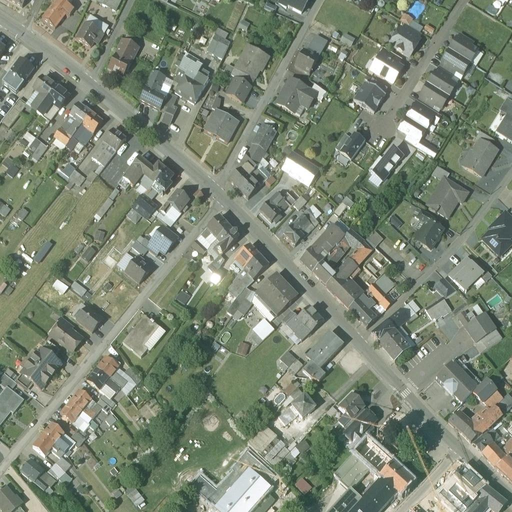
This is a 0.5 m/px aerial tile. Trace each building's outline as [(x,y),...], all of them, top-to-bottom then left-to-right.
[(26,0),(9,0),(9,2),(21,9),(26,0)] [(61,0),(57,0),(41,20),(54,30),(65,17),(67,19),(74,10),(70,7),(61,0)] [(120,0),(98,0),(97,3),(115,12),(120,0)] [(301,15),(308,2),(306,1),(304,0),(281,0),(279,6),(286,9),(287,7),(301,15)] [(274,14),(277,8),(266,4),(264,9),(274,14)] [(107,29),(89,18),(85,25),(103,36),(107,29)] [(246,32),(250,25),(242,21),(239,28),(246,32)] [(85,25),(76,40),(90,49),(96,40),(100,42),(103,36),(85,25)] [(421,35),(406,25),(402,31),(402,32),(417,41),(421,35)] [(229,35),(219,30),(208,54),(222,61),(230,44),(226,41),(229,35)] [(402,31),(400,30),(390,46),(409,58),(419,42),(417,41),(402,32),(402,31)] [(474,43),(460,34),(457,40),(471,48),(474,43)] [(138,42),(126,36),(123,44),(134,49),(134,48),(138,42)] [(457,40),(456,39),(449,51),(469,64),(477,52),(471,48),(457,40)] [(123,44),(122,44),(116,56),(131,64),(138,50),(134,48),(134,49),(123,44)] [(247,48),(235,71),(253,81),(254,81),(262,67),(264,68),(268,59),(247,48)] [(401,60),(385,51),(382,57),(397,66),(401,60)] [(469,64),(449,51),(441,63),(442,64),(456,73),(462,76),(469,64)] [(317,61),(303,53),(295,68),(309,76),(317,61)] [(131,64),(116,56),(108,73),(123,81),(131,64)] [(382,57),(380,56),(375,65),(378,67),(373,74),(392,85),(397,77),(396,76),(400,69),(397,66),(382,57)] [(18,60),(8,74),(21,84),(31,70),(18,60)] [(196,69),(183,61),(173,83),(179,87),(188,72),(197,77),(200,72),(201,70),(197,67),(196,69)] [(456,73),(442,64),(439,69),(453,78),(456,73)] [(453,78),(439,69),(436,74),(450,83),(453,78)] [(253,81),(235,71),(231,78),(235,80),(249,88),(253,81)] [(179,87),(175,94),(182,99),(180,102),(185,104),(186,101),(193,105),(207,83),(205,82),(197,77),(188,72),(179,87)] [(208,77),(200,72),(197,77),(205,82),(208,77)] [(21,84),(8,74),(1,84),(14,94),(21,84)] [(164,79),(153,74),(148,84),(159,90),(164,79)] [(436,74),(435,74),(427,86),(448,98),(455,86),(436,74)] [(56,88),(42,78),(29,93),(31,95),(32,93),(34,94),(35,93),(46,100),(56,88)] [(159,90),(156,96),(165,101),(169,93),(173,83),(164,79),(159,90)] [(249,88),(235,80),(226,96),(241,104),(250,88),(249,88)] [(368,88),(382,96),(386,89),(372,81),(368,88)] [(311,92),(292,82),(284,96),(282,95),(277,105),(295,115),(302,101),(310,106),(315,98),(316,95),(311,92)] [(159,90),(148,84),(139,103),(151,109),(156,96),(159,90)] [(354,103),(373,114),(383,97),(382,96),(368,88),(364,86),(354,103)] [(448,98),(427,86),(420,98),(421,98),(435,107),(440,110),(448,98)] [(325,94),(314,87),(311,92),(316,95),(315,98),(321,102),(325,94)] [(56,88),(46,100),(59,110),(69,97),(56,88)] [(165,101),(160,113),(165,115),(162,123),(169,126),(176,110),(172,109),(176,99),(170,97),(171,94),(169,93),(165,101)] [(156,96),(151,109),(160,113),(165,101),(156,96)] [(18,98),(2,122),(10,128),(26,104),(18,98)] [(218,110),(222,101),(216,98),(212,108),(218,110)] [(435,107),(421,98),(417,103),(425,108),(431,112),(432,112),(435,107)] [(59,110),(46,100),(36,113),(47,121),(45,123),(47,125),(59,110)] [(511,103),(507,101),(501,111),(508,115),(496,134),(505,140),(506,139),(511,143),(511,144),(511,143),(511,103)] [(91,114),(79,105),(69,118),(81,127),(91,114)] [(422,113),(413,108),(406,120),(426,132),(431,122),(433,120),(422,113)] [(431,112),(425,108),(422,113),(433,120),(431,122),(436,125),(440,117),(432,112),(431,112)] [(238,125),(216,112),(205,133),(227,145),(238,125)] [(102,123),(91,114),(81,127),(71,140),(76,143),(83,148),(102,123)] [(81,127),(69,118),(59,130),(71,140),(81,127)] [(426,132),(406,120),(399,131),(416,142),(418,143),(420,141),(426,132)] [(261,126),(250,145),(252,146),(266,153),(276,134),(271,131),(261,126)] [(71,140),(59,130),(54,137),(66,146),(71,140)] [(126,140),(113,131),(103,144),(116,153),(126,140)] [(494,142),(480,133),(476,140),(480,142),(490,148),(494,142)] [(365,143),(353,135),(350,139),(344,147),(340,154),(339,154),(350,162),(365,143)] [(344,136),(335,150),(340,154),(344,147),(350,139),(344,136)] [(41,144),(35,139),(28,149),(33,154),(41,144)] [(66,146),(65,148),(70,151),(76,143),(71,140),(66,146)] [(438,152),(420,141),(418,143),(416,142),(412,147),(433,160),(438,152)] [(365,142),(361,148),(369,155),(374,148),(365,142)] [(490,148),(480,142),(464,168),(473,173),(479,176),(480,175),(484,167),(487,163),(489,165),(497,152),(490,148)] [(33,154),(31,157),(37,162),(47,148),(41,144),(33,154)] [(103,144),(92,159),(101,166),(104,168),(116,153),(103,144)] [(252,146),(247,155),(241,161),(245,164),(252,172),(259,166),(266,153),(252,146)] [(393,150),(384,161),(373,175),(383,183),(404,158),(393,150)] [(319,173),(291,155),(280,171),(308,190),(319,173)] [(384,161),(380,157),(369,171),(373,175),(384,161)] [(138,159),(122,181),(129,187),(132,189),(140,179),(149,169),(138,159)] [(252,172),(245,164),(239,170),(248,179),(254,174),(252,172)] [(101,166),(94,175),(97,177),(104,168),(101,166)] [(264,172),(259,166),(252,172),(254,174),(258,178),(264,172)] [(153,172),(146,180),(148,181),(154,186),(164,173),(157,167),(153,172)] [(149,169),(140,179),(145,183),(148,181),(146,180),(153,172),(149,169)] [(449,176),(436,169),(431,177),(441,184),(443,180),(445,181),(449,176)] [(239,170),(228,181),(239,192),(250,181),(248,179),(239,170)] [(74,171),(63,186),(69,190),(74,183),(79,187),(85,179),(74,171)] [(164,173),(154,186),(152,189),(154,191),(157,189),(164,195),(170,187),(167,185),(172,179),(164,173)] [(254,174),(248,179),(250,181),(252,183),(258,178),(254,174)] [(268,189),(276,182),(271,177),(263,184),(268,189)] [(437,197),(432,204),(438,208),(435,214),(436,215),(437,214),(447,220),(457,203),(460,205),(467,195),(445,181),(443,180),(441,184),(434,196),(437,197)] [(250,181),(239,192),(246,200),(258,188),(252,183),(250,181)] [(188,201),(177,192),(167,204),(172,207),(178,213),(181,210),(184,207),(188,201)] [(197,192),(196,192),(196,193),(193,196),(198,201),(201,198),(203,198),(202,197),(201,197),(197,193),(197,192)] [(286,201),(279,194),(272,200),(278,206),(274,209),(280,215),(288,207),(291,210),(293,207),(295,206),(288,199),(286,201)] [(142,197),(135,205),(149,216),(156,208),(142,197)] [(295,206),(293,207),(298,212),(308,201),(303,197),(295,206)] [(278,206),(272,200),(259,213),(271,224),(280,215),(274,209),(278,206)] [(350,204),(345,200),(333,215),(338,219),(350,204)] [(167,204),(160,212),(165,216),(172,207),(167,204)] [(172,207),(165,216),(173,223),(180,215),(178,213),(172,207)] [(436,221),(421,212),(416,220),(425,225),(427,222),(433,226),(436,221)] [(388,221),(398,228),(402,222),(392,215),(388,221)] [(505,215),(489,231),(491,233),(482,241),(495,254),(511,236),(511,221),(507,217),(505,215)] [(218,218),(214,221),(212,219),(207,224),(208,226),(205,229),(209,234),(217,241),(229,230),(218,218)] [(302,218),(292,227),(298,233),(308,224),(302,218)] [(433,226),(427,222),(425,225),(420,233),(419,232),(417,233),(415,236),(415,239),(423,244),(422,246),(430,251),(435,244),(437,243),(440,239),(439,237),(442,231),(433,226)] [(298,233),(292,227),(283,237),(295,248),(304,239),(298,233)] [(205,229),(200,235),(203,238),(206,234),(208,236),(209,234),(205,229)] [(151,245),(160,252),(160,253),(164,256),(176,241),(162,230),(151,245)] [(217,241),(216,242),(220,246),(216,250),(222,256),(238,241),(238,239),(236,237),(235,237),(233,235),(233,234),(229,230),(217,241)] [(106,234),(98,232),(95,242),(103,244),(106,234)] [(350,232),(342,241),(348,247),(356,253),(362,245),(364,244),(350,232)] [(382,241),(374,233),(366,242),(374,249),(382,241)] [(339,246),(329,237),(326,240),(327,241),(325,242),(334,250),(335,248),(336,249),(339,246)] [(319,240),(311,251),(314,254),(317,253),(320,248),(324,244),(319,240)] [(151,245),(146,241),(141,247),(155,258),(160,253),(160,252),(151,245)] [(207,252),(195,241),(191,246),(203,257),(207,252)] [(348,247),(342,241),(339,246),(336,249),(342,254),(348,247)] [(366,242),(366,241),(364,244),(362,245),(370,252),(372,259),(386,273),(392,267),(374,249),(366,242)] [(324,244),(320,248),(329,255),(334,250),(325,242),(324,244)] [(148,253),(136,243),(131,249),(143,258),(148,253)] [(356,253),(347,262),(356,269),(370,252),(362,245),(356,253)] [(250,247),(234,261),(243,271),(245,269),(259,256),(250,247)] [(336,249),(335,248),(334,250),(329,255),(336,261),(342,254),(336,249)] [(90,249),(83,258),(88,263),(96,254),(90,249)] [(314,254),(311,251),(299,263),(312,275),(321,266),(324,263),(323,262),(314,254)] [(200,264),(206,269),(214,260),(208,254),(200,264)] [(336,261),(329,255),(323,262),(324,263),(321,266),(327,272),(336,261)] [(259,256),(245,269),(249,273),(248,274),(249,275),(247,277),(252,282),(269,267),(259,256)] [(115,261),(111,257),(105,263),(109,267),(115,261)] [(220,257),(207,269),(214,277),(218,271),(224,262),(220,257)] [(137,258),(124,273),(138,285),(150,272),(141,265),(142,263),(137,258)] [(386,273),(372,259),(363,269),(376,283),(386,273)] [(466,260),(449,276),(466,293),(482,277),(476,270),(466,260)] [(347,262),(334,277),(335,278),(342,284),(356,269),(347,262)] [(327,272),(321,266),(312,275),(321,284),(324,289),(334,279),(327,272)] [(491,277),(480,266),(476,270),(482,277),(486,281),(491,277)] [(245,269),(243,271),(228,290),(238,296),(239,297),(245,290),(247,286),(252,282),(247,277),(249,275),(248,274),(249,273),(245,269)] [(214,277),(211,281),(215,284),(222,274),(218,271),(214,277)] [(276,275),(255,294),(265,304),(285,285),(276,275)] [(342,284),(335,278),(334,279),(324,289),(340,304),(351,294),(342,284)] [(52,287),(63,295),(68,288),(57,280),(52,287)] [(444,280),(435,289),(446,300),(456,293),(444,280)] [(285,285),(265,304),(276,317),(297,298),(285,285)] [(393,304),(374,286),(367,292),(386,311),(393,304)] [(364,296),(357,288),(351,294),(359,301),(364,296)] [(238,296),(226,313),(232,318),(250,293),(245,290),(239,297),(238,296)] [(189,299),(181,292),(177,297),(175,301),(184,307),(189,299)] [(351,294),(340,304),(348,312),(359,301),(351,294)] [(370,300),(365,295),(359,301),(348,312),(366,330),(376,321),(370,315),(372,313),(370,311),(374,307),(369,302),(370,300)] [(434,308),(441,318),(450,312),(443,302),(434,308)] [(434,308),(426,313),(431,322),(434,320),(435,322),(441,318),(434,308)] [(86,310),(76,322),(92,335),(102,322),(86,310)] [(303,315),(297,320),(309,335),(321,324),(308,310),(306,312),(303,315)] [(297,320),(290,312),(281,321),(302,342),(309,335),(297,320)] [(400,312),(390,320),(397,329),(405,323),(408,325),(410,324),(400,312)] [(470,314),(465,317),(463,314),(457,318),(465,329),(475,322),(470,314)] [(484,316),(476,321),(475,322),(465,329),(464,330),(475,344),(475,345),(495,332),(484,316)] [(144,318),(122,344),(140,360),(147,352),(143,348),(159,329),(151,322),(150,323),(144,318)] [(74,329),(61,319),(57,323),(70,333),(74,329)] [(390,320),(371,336),(378,345),(394,332),(397,329),(390,320)] [(70,333),(57,323),(58,324),(50,335),(49,334),(48,335),(59,343),(59,346),(62,348),(65,347),(72,353),(81,342),(70,333)] [(267,324),(256,334),(262,341),(273,331),(267,324)] [(394,332),(378,345),(386,354),(401,342),(394,332)] [(495,332),(475,345),(475,344),(473,345),(479,355),(501,341),(495,332)] [(327,336),(306,359),(311,364),(302,373),(311,381),(318,384),(325,377),(319,372),(341,349),(327,336)] [(47,342),(41,350),(51,359),(52,359),(58,350),(47,342)] [(401,342),(386,354),(394,364),(409,351),(401,342)] [(249,347),(242,344),(239,353),(245,356),(249,347)] [(41,350),(21,375),(31,383),(41,391),(61,366),(52,359),(51,359),(41,350)] [(111,364),(105,359),(96,370),(108,380),(113,375),(119,367),(113,361),(111,364)] [(462,367),(456,360),(436,379),(444,388),(442,389),(452,399),(454,397),(461,406),(470,397),(473,395),(482,386),(462,367)] [(296,362),(287,371),(293,377),(302,367),(296,362)] [(140,383),(129,369),(123,375),(131,381),(136,388),(140,383)] [(108,380),(96,370),(86,382),(92,387),(90,389),(93,392),(95,390),(99,392),(104,385),(108,380)] [(31,383),(21,375),(14,384),(16,386),(24,392),(31,383)] [(126,385),(113,375),(108,380),(119,389),(121,391),(126,385)] [(14,384),(3,376),(0,380),(0,387),(4,391),(6,388),(12,392),(16,386),(14,384)] [(297,389),(301,382),(293,378),(284,396),(296,403),(302,392),(297,389)] [(108,380),(104,385),(116,394),(119,389),(108,380)] [(482,386),(473,395),(476,398),(489,412),(490,413),(494,410),(501,402),(484,384),(482,386)] [(4,391),(0,396),(0,427),(11,414),(14,416),(24,402),(12,392),(6,388),(4,391)] [(79,393),(69,404),(81,414),(85,410),(87,407),(89,408),(93,404),(79,393)] [(114,405),(103,396),(99,401),(110,410),(114,405)] [(350,397),(337,410),(349,422),(363,409),(350,397)] [(470,397),(461,406),(464,409),(473,401),(470,397)] [(303,398),(287,412),(289,414),(293,419),(294,420),(298,417),(301,421),(304,418),(306,420),(309,418),(308,416),(314,411),(303,398)] [(95,406),(93,404),(89,408),(87,407),(85,410),(95,418),(100,410),(107,415),(110,410),(99,401),(95,406)] [(81,414),(69,404),(60,415),(63,418),(61,420),(67,425),(68,423),(78,431),(83,435),(88,429),(86,427),(77,419),(81,414)] [(461,406),(452,414),(455,417),(455,418),(464,409),(461,406)] [(95,418),(85,410),(81,414),(91,422),(94,418),(95,418)] [(489,412),(477,424),(485,434),(490,430),(501,418),(494,410),(490,413),(489,412)] [(366,413),(344,436),(345,435),(354,443),(354,444),(361,437),(376,423),(366,413)] [(91,422),(81,414),(77,419),(86,427),(91,422)] [(289,414),(284,418),(288,424),(293,419),(289,414)] [(105,421),(110,427),(116,422),(112,416),(105,421)] [(455,417),(448,424),(453,428),(459,421),(455,418),(455,417)] [(100,423),(94,418),(91,422),(92,423),(96,428),(100,423)] [(469,426),(467,428),(465,427),(459,421),(453,428),(463,438),(470,445),(477,439),(485,434),(477,424),(473,427),(469,426)] [(91,422),(86,427),(88,429),(92,432),(96,428),(92,423),(91,422)] [(56,430),(51,426),(42,437),(54,448),(58,443),(64,436),(56,430)] [(263,430),(247,447),(269,466),(284,450),(263,430)] [(83,435),(78,431),(74,436),(83,443),(87,438),(83,435)] [(491,432),(485,436),(493,446),(499,441),(491,432)] [(70,441),(64,436),(58,443),(68,451),(67,452),(69,453),(74,447),(75,446),(70,441)] [(83,443),(74,436),(70,441),(75,446),(74,447),(77,450),(83,443)] [(485,436),(473,445),(481,456),(482,455),(493,446),(485,436)] [(42,437),(32,450),(45,460),(54,448),(42,437)] [(354,443),(348,450),(354,455),(366,442),(361,437),(354,444),(354,443)] [(289,451),(295,459),(310,447),(304,440),(289,451)] [(353,456),(370,472),(376,478),(373,481),(378,485),(352,511),(380,511),(396,495),(399,498),(412,485),(372,447),(366,441),(366,442),(354,455),(353,456)] [(68,451),(58,443),(54,448),(64,456),(67,452),(68,451)] [(493,446),(482,455),(495,470),(506,460),(502,456),(493,446)] [(508,450),(502,456),(506,460),(507,458),(511,454),(509,452),(508,450)] [(82,458),(79,454),(71,460),(74,464),(82,458)] [(273,479),(247,456),(232,473),(234,474),(216,494),(208,504),(216,511),(215,511),(250,511),(265,495),(268,492),(268,493),(269,492),(265,489),(273,479)] [(350,493),(370,472),(353,456),(333,477),(339,483),(338,484),(348,493),(349,492),(350,493)] [(511,462),(507,458),(506,460),(495,470),(511,486),(511,462)] [(43,474),(31,463),(21,475),(33,485),(38,480),(43,474)] [(478,500),(487,490),(461,467),(433,500),(446,511),(468,511),(478,500)] [(58,481),(50,471),(46,476),(55,484),(58,481)] [(46,476),(43,474),(38,480),(47,489),(50,491),(55,484),(46,476)] [(216,494),(199,479),(191,489),(208,504),(216,494)] [(295,486),(304,495),(311,489),(302,479),(295,486)] [(47,489),(38,480),(33,485),(43,494),(47,489)] [(14,500),(5,489),(0,492),(0,510),(1,511),(15,511),(19,509),(22,507),(16,499),(14,500)] [(136,489),(128,495),(136,506),(144,500),(136,489)] [(487,490),(478,500),(488,509),(492,511),(501,511),(507,506),(487,490)] [(348,493),(330,511),(352,511),(361,503),(350,493),(349,492),(348,493)] [(266,511),(274,503),(265,495),(250,511),(266,511)] [(484,511),(488,509),(478,500),(468,511),(484,511)]
